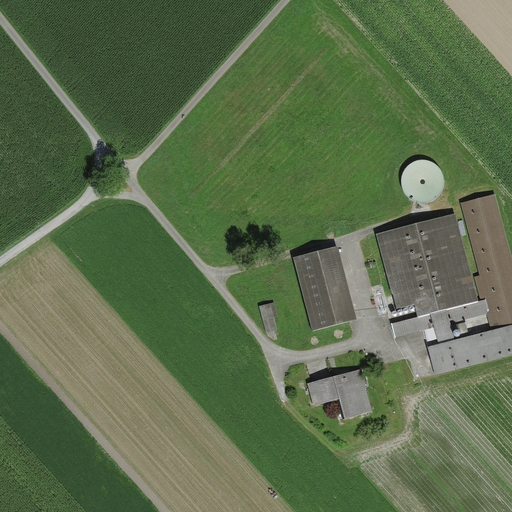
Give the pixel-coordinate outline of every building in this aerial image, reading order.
[(411,158),(402,194),(438,204),(445,177),(421,171),(423,161),(411,158)] [(511,277),(490,196),(460,204),(494,329),(511,324),(511,277)] [(469,279),(452,216),(377,236),(397,308),(416,303),(420,317),(390,325),(393,337),(435,325),(438,337),(451,334),(448,323),(489,312),(479,277),(469,279)] [(334,247),(294,258),(314,328),(354,316),(334,247)] [(267,305),(259,307),(266,332),(274,330),(267,305)] [(511,326),(429,348),(435,372),(511,352),(511,326)] [(359,371),(308,384),(314,407),(340,400),(345,417),(370,411),(359,371)]
